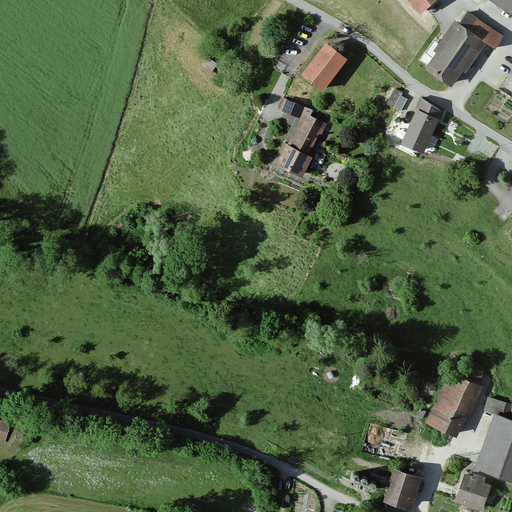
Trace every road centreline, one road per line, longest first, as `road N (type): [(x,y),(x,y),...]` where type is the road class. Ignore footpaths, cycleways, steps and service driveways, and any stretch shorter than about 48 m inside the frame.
road 1 (residential): [(0,393),(264,457),(371,511)]
road 2 (residential): [(292,0),(331,19),(511,148)]
